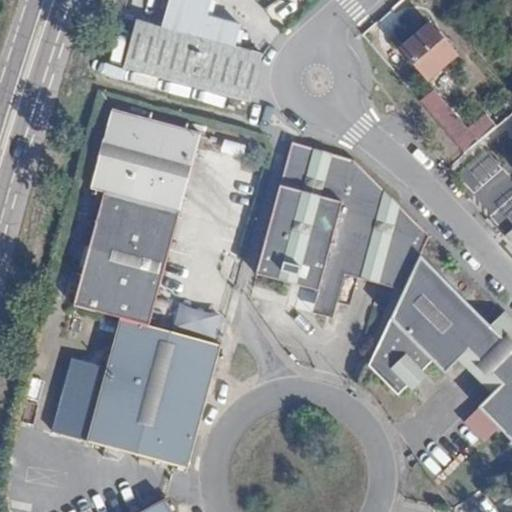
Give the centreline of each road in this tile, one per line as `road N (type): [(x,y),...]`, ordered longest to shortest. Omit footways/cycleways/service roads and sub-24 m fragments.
road 1 (residential): [(383,511),(390,483),(377,433),(342,401),(292,392),(266,400),(227,436),(217,461),(222,511)]
road 2 (residential): [(338,109),(411,165),(511,273)]
road 3 (secondary): [(0,204),(64,0)]
road 4 (residential): [(319,47),(296,54),(283,86),(304,113),(338,109)]
road 5 (secondary): [(36,0),(0,115)]
